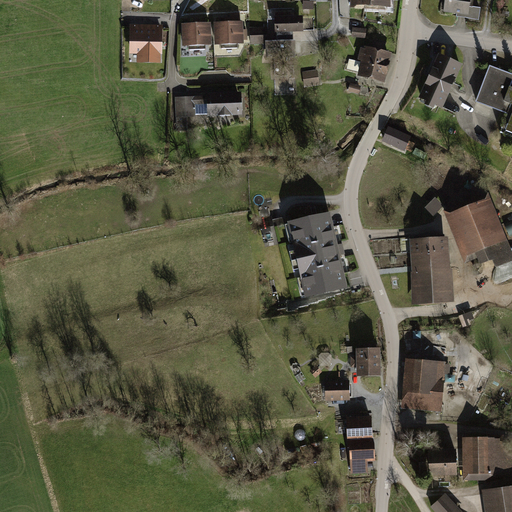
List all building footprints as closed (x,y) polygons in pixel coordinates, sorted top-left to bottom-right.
[(469,0),(445,0),(444,10),(457,12),(457,16),(478,19),(480,8),(469,7),(469,0)] [(290,14),(276,14),(276,28),(276,31),(277,31),(277,41),(267,41),(268,55),(294,54),(293,40),(290,41),(289,31),(292,31),(292,30),(300,30),(299,18),(290,18),(290,14)] [(241,23),(216,24),(217,44),(221,44),(221,48),(238,48),(238,44),(242,43),(241,39),(246,39),(246,31),(241,31),(241,23)] [(209,24),(184,25),(185,46),(189,46),(189,50),(205,49),(205,45),(209,45),(209,24)] [(161,27),(132,27),(132,52),(139,52),(139,60),(159,60),(159,53),(160,53),(161,27)] [(366,29),(353,28),(353,32),(352,36),(365,37),(366,29)] [(264,29),(251,29),(251,42),(264,42),(264,29)] [(389,55),(367,50),(362,49),(360,57),(365,59),(361,74),(383,80),(389,55)] [(460,65),(440,56),(421,98),(428,101),(429,99),(435,102),(434,103),(441,106),(460,65)] [(358,72),(361,62),(349,59),(347,69),(358,72)] [(500,132),(511,136),(511,74),(490,66),(476,101),(507,113),(500,132)] [(316,71),(304,73),(305,86),(318,84),(316,71)] [(240,112),(239,95),(210,97),(210,102),(193,103),(193,99),(177,100),(178,130),(185,128),(184,115),(194,114),(220,113),(220,116),(230,115),(230,113),(240,112)] [(410,138),(388,129),(384,140),(405,149),(405,148),(412,151),(415,144),(408,142),(410,138)] [(424,207),(432,216),(443,205),(434,197),(424,207)] [(484,203),(453,215),(469,253),(478,250),(482,260),(494,256),(498,266),(507,262),(484,203)] [(335,246),(327,214),(291,222),(295,241),(293,241),(302,278),(304,277),(308,296),(344,288),(337,255),(342,254),(340,245),(335,246)] [(417,282),(418,302),(449,300),(444,238),(414,240),(417,279),(415,279),(415,282),(417,282)] [(365,350),(359,350),(359,358),(352,358),(353,366),(359,366),(360,374),(379,374),(378,350),(371,350),(371,346),(365,346),(365,350)] [(412,361),(408,401),(440,404),(443,364),(412,361)] [(329,398),(348,398),(347,383),(328,383),(329,398)] [(440,404),(408,401),(407,407),(439,410),(440,404)] [(352,472),(367,472),(367,459),(374,459),(373,443),(371,434),(371,418),(347,419),(349,447),(351,447),(352,472)] [(507,475),(511,474),(511,449),(496,450),(496,439),(488,438),(469,438),(469,473),(489,473),(490,477),(496,477),(496,473),(507,472),(507,475)] [(434,451),(431,451),(432,473),(446,473),(446,477),(454,477),(454,473),(456,472),(456,453),(434,453),(434,451)] [(511,511),(511,487),(490,491),(493,511),(511,511)] [(457,511),(443,496),(433,505),(438,511),(457,511)]
